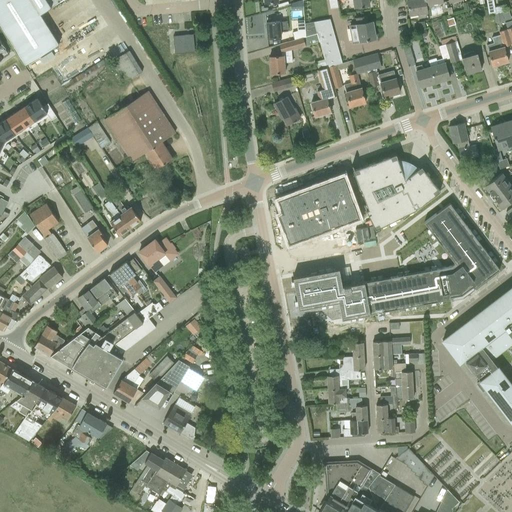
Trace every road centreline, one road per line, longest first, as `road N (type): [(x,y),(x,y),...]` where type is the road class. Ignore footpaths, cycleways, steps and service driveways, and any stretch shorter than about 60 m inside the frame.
road 1 (residential): [(254,183),(152,228),(30,320),(6,349)]
road 2 (unclassified): [(296,442),(254,183)]
road 3 (tertiary): [(212,468),(6,349)]
road 4 (residential): [(254,183),(233,3)]
road 5 (residential): [(254,183),(422,120)]
road 6 (residential): [(505,437),(434,341),(464,313)]
road 7 (residential): [(422,120),(511,248)]
road 8 (unknown): [(102,404),(137,350),(195,303)]
road 9 (residential): [(422,120),(387,0)]
